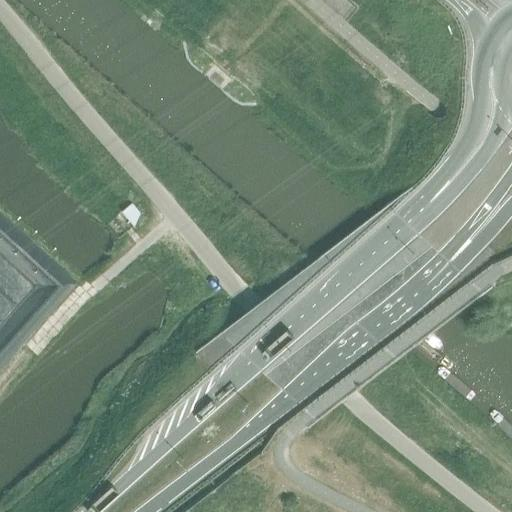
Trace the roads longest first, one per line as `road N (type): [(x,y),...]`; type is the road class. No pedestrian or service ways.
road 1 (primary): [(410,218),(91,511)]
road 2 (unclassified): [(486,511),(355,406),(174,217)]
road 3 (primary): [(145,511),(454,256)]
road 4 (residential): [(174,217),(0,12)]
road 5 (primary): [(491,31),(479,61),(478,128),(410,218)]
road 6 (primary): [(507,104),(493,138),(455,185),(410,218)]
